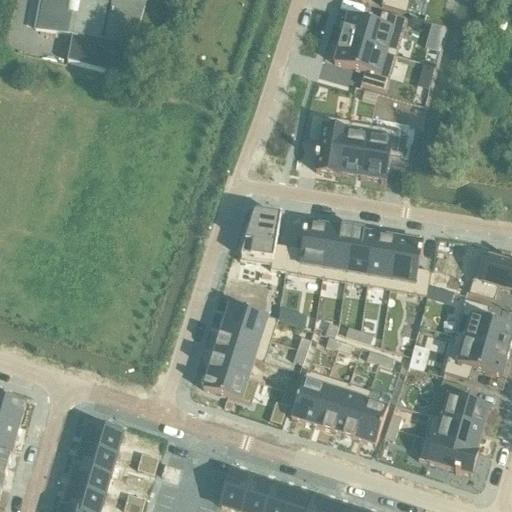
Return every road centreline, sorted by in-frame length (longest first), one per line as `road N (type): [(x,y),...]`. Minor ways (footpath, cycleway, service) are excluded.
road 1 (residential): [(455,511),(161,417)]
road 2 (residential): [(511,244),(369,203),(234,178)]
road 3 (residential): [(234,178),(161,417)]
road 4 (residential): [(297,0),(234,178)]
road 5 (residential): [(63,385),(28,511)]
